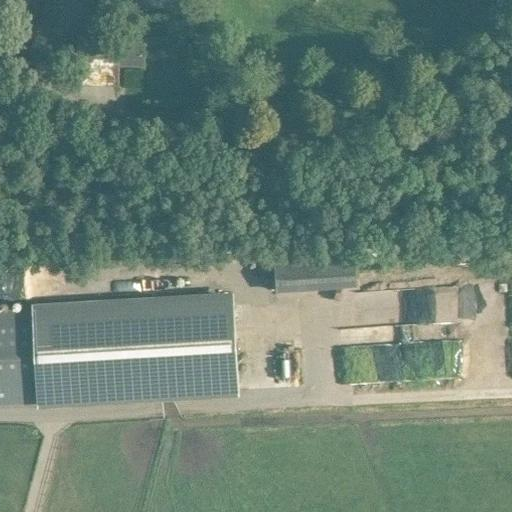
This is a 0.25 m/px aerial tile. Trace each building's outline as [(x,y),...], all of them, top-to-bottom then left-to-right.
[(77,36),(76,64),(119,65),(144,66),(144,62),(148,62),(147,87),(192,88),(194,40),(149,38),(149,43),(145,42),(145,38),(120,38),(77,36)] [(423,72),(409,92),(419,99),(433,79),(423,72)] [(143,126),(143,143),(194,144),(195,127),(143,126)] [(281,160),(281,172),(301,173),(301,161),(281,160)] [(0,312),(0,404),(37,402),(37,403),(238,391),(234,298),(33,310),(33,311),(0,312)] [(370,330),(354,328),(353,337),(369,340),(370,330)] [(288,350),(289,380),(307,379),(306,350),(288,350)]
